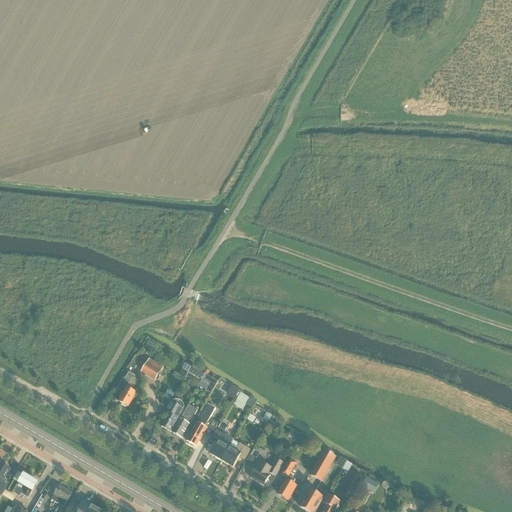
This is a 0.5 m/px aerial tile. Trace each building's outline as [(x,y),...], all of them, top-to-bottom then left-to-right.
[(163,368),(149,359),(141,373),(155,382),(163,368)] [(189,373),(202,381),(206,374),(200,370),(200,369),(193,365),(189,373)] [(129,407),(137,393),(142,383),(135,379),(136,376),(130,373),(125,380),(124,379),(118,389),(124,393),(119,402),(122,403),(122,405),(126,407),(128,406),(129,407)] [(212,394),(219,382),(206,374),(202,381),(210,385),(206,391),(212,394)] [(238,399),(246,405),(250,399),(242,394),(238,399)] [(169,415),(162,427),(166,430),(171,432),(180,416),(184,409),(171,402),(166,413),(169,415)] [(197,423),(187,441),(197,447),(205,434),(211,438),(219,424),(210,419),(216,409),(208,404),(197,423)] [(182,439),(190,425),(198,411),(189,405),(181,419),(173,433),(182,439)] [(272,416),(274,413),(269,410),(267,413),(263,420),(269,423),(273,416),(272,416)] [(226,432),(229,427),(222,423),(219,428),(226,432)] [(222,461),(234,441),(228,437),(229,437),(218,430),(212,441),(217,444),(211,455),(222,461)] [(245,460),(251,450),(240,444),(234,441),(222,461),(234,468),(240,458),(245,460)] [(312,477),(323,483),(337,458),(326,452),(312,477)] [(285,464),(288,460),(280,455),(278,459),(276,458),(272,464),(273,464),(271,468),(262,462),(259,467),(258,467),(251,478),(264,485),(271,474),(276,477),(284,464),(285,464)] [(289,501),(297,486),(294,484),(296,480),(292,477),(293,475),(291,474),(298,463),(291,459),(290,461),(288,460),(285,464),(287,466),(282,475),(288,478),(278,494),(289,501)] [(0,497),(9,483),(4,480),(10,470),(3,465),(0,468),(0,497)] [(29,499),(38,483),(24,474),(23,475),(18,472),(14,480),(19,483),(13,493),(20,497),(22,494),(29,499)] [(351,502),(364,480),(355,475),(342,496),(351,502)] [(368,478),(363,486),(369,490),(374,481),(368,478)] [(64,507),(72,493),(60,486),(51,500),(64,507)] [(310,491),(300,508),(307,511),(315,511),(324,499),(310,491)] [(337,511),(342,503),(329,496),(324,504),(327,505),(322,511),(337,511)] [(73,504),(68,511),(100,511),(84,502),(81,508),(73,504)]
